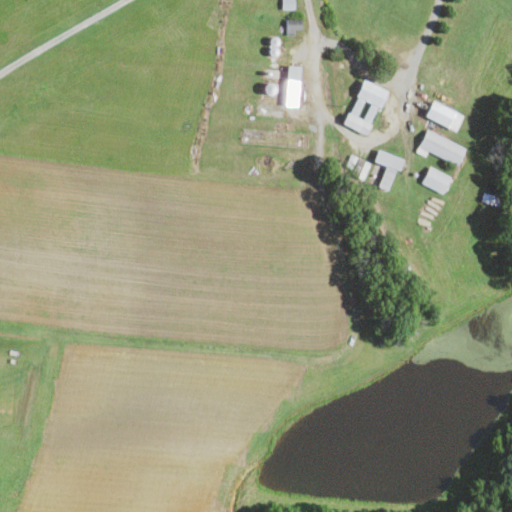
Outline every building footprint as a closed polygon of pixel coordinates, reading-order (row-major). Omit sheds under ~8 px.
[(293,0),(280,0),(280,9),(293,9),(293,0)] [(299,18),(285,18),(285,32),(300,31),(299,18)] [(298,65),(284,64),(283,105),(296,105),(298,65)] [(384,88),(361,78),(341,123),(364,134),(384,88)] [(422,115),(454,129),(460,113),(429,100),(422,115)] [(463,146),(423,128),(413,151),(424,155),(425,151),(455,164),(463,146)] [(387,190),(398,156),(375,148),(371,161),(383,164),(375,186),(387,190)] [(441,192),(448,174),(426,165),(418,183),(441,192)]
